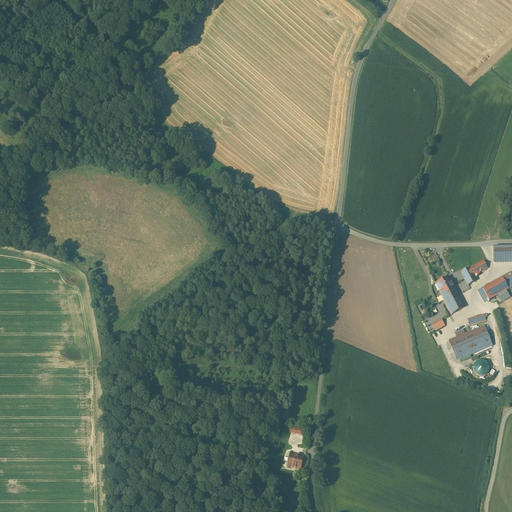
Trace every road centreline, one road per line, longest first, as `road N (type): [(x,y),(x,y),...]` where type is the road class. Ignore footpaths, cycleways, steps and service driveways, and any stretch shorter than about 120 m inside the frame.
road 1 (unclassified): [(336,228),(309,478),(313,511)]
road 2 (unclassified): [(392,0),(353,78),(336,228)]
road 3 (track): [(475,311),(488,308),(500,363),(490,384),(463,380),(451,362),(442,336),(453,322)]
road 4 (unclassified): [(336,228),(392,244),(511,242)]
